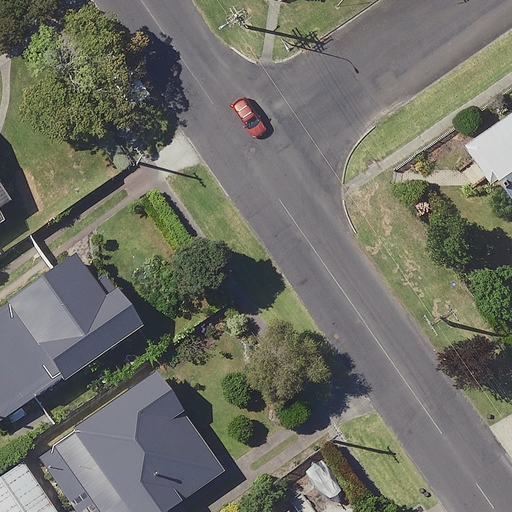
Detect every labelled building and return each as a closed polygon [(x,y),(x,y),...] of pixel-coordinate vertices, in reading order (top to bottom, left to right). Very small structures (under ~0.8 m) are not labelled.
[(511,129),(476,153),(496,184),(505,179),(511,188),(511,129)] [(0,212),(11,205),(0,188),(0,212)] [(104,304),(74,263),(0,315),(0,425),(62,381),(65,385),(140,332),(115,296),(104,304)] [(170,511),(223,475),(155,377),(39,458),(76,511),(170,511)] [(54,511),(23,466),(0,481),(0,511),(54,511)]
